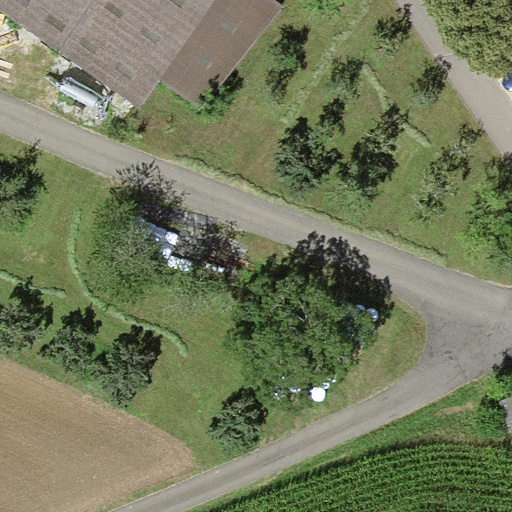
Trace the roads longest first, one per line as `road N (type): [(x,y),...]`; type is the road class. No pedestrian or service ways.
road 1 (track): [(0,118),(436,294),(511,312)]
road 2 (track): [(511,347),(142,511)]
road 3 (track): [(410,0),(511,152)]
